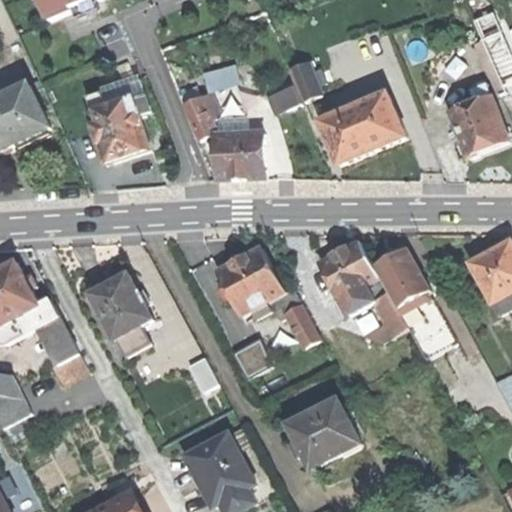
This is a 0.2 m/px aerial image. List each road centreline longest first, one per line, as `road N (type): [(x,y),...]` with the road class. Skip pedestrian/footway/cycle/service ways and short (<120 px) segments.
road 1 (secondary): [(207,213),(511,211)]
road 2 (residential): [(207,213),(144,30),(148,15),(180,0)]
road 3 (secondary): [(0,227),(207,213)]
